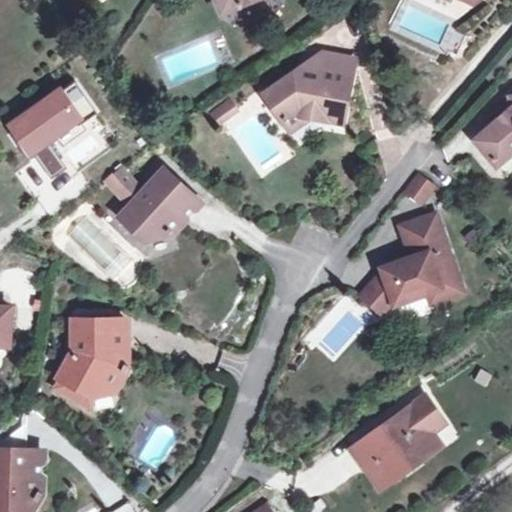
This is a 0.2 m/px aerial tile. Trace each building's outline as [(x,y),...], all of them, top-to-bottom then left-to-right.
[(217,0),(223,13),(254,0),(217,0)] [(310,114),(342,120),(356,60),(324,54),(320,70),(304,67),(267,95),(292,128),(310,114)] [(99,112),(76,80),(13,126),(51,179),(67,168),(47,140),(78,117),(82,124),(99,112)] [(232,98),(215,110),(221,120),(239,108),(232,98)] [(511,151),(511,106),(474,139),(497,165),(511,151)] [(102,183),(124,203),(141,184),(119,164),(102,183)] [(147,244),(175,236),(202,205),(166,170),(121,220),(147,244)] [(403,191),(423,206),(439,185),(418,171),(403,191)] [(442,294),(461,288),(436,214),(400,226),(407,248),(413,245),(416,255),(410,257),(380,268),(383,276),(375,278),(360,295),(380,314),(391,302),(393,305),(427,294),(440,289),(442,294)] [(413,245),(407,248),(410,257),(416,255),(413,245)] [(440,289),(427,294),(430,304),(462,293),(461,288),(442,294),(440,289)] [(0,344),(9,346),(11,308),(0,306),(0,344)] [(82,388),(93,396),(115,391),(120,378),(123,379),(130,363),(127,362),(126,320),(78,320),(78,352),(73,352),(55,384),(68,393),(82,388)] [(91,409),(93,396),(82,388),(68,393),(91,409)] [(438,414),(425,395),(351,449),(365,468),(377,459),(392,481),(441,445),(431,432),(425,424),(438,414)] [(444,422),(438,414),(425,424),(431,432),(444,422)] [(0,511),(29,511),(37,498),(38,499),(42,491),(40,489),(40,488),(43,451),(0,448),(0,511)] [(377,459),(365,468),(380,489),(392,481),(377,459)] [(113,508),(113,511),(136,511),(133,501),(113,508)]
